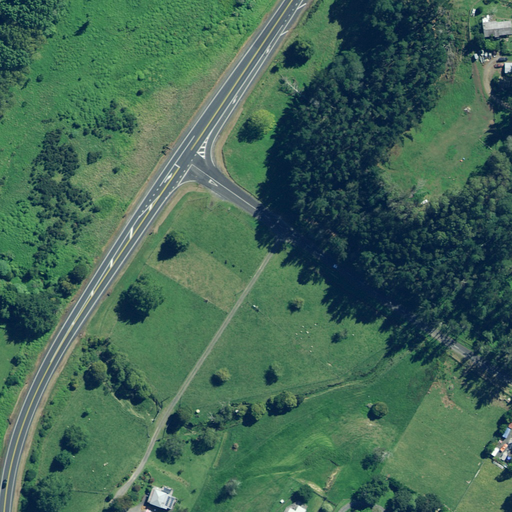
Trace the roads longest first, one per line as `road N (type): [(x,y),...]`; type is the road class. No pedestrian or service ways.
road 1 (trunk): [(4,511),(16,445),(40,384),(185,161)]
road 2 (residential): [(511,383),(185,161)]
road 3 (trunk): [(185,161),(291,0)]
